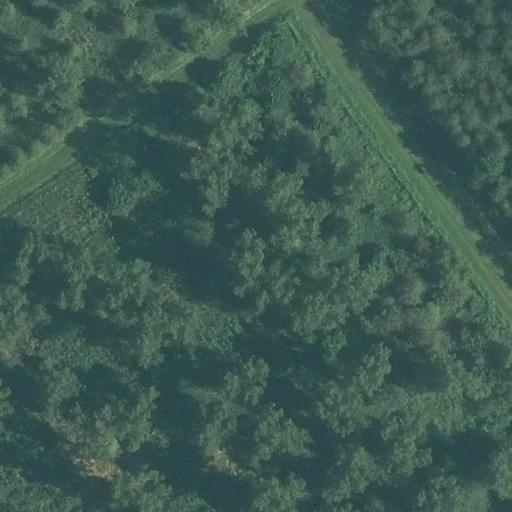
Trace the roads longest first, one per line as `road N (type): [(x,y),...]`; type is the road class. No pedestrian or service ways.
road 1 (track): [(305,0),(511,296)]
road 2 (track): [(291,0),(0,205)]
